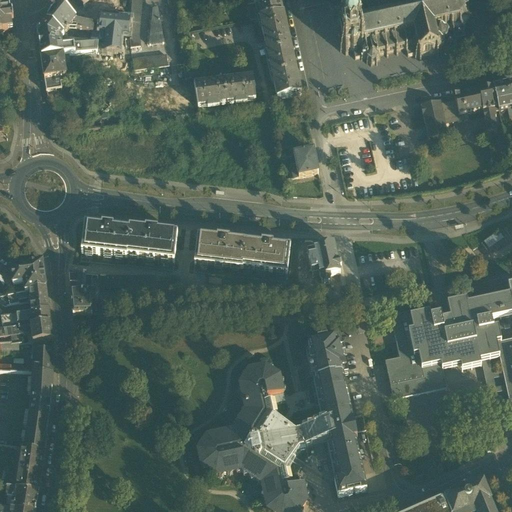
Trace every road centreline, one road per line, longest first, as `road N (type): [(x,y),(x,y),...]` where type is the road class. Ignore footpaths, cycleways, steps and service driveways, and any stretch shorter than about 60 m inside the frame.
road 1 (secondary): [(51,511),(68,395),(53,219)]
road 2 (secondary): [(74,195),(339,221)]
road 3 (residential): [(511,73),(318,115)]
road 4 (residential): [(383,427),(404,511),(491,468)]
road 5 (secondary): [(339,221),(443,215),(511,196)]
